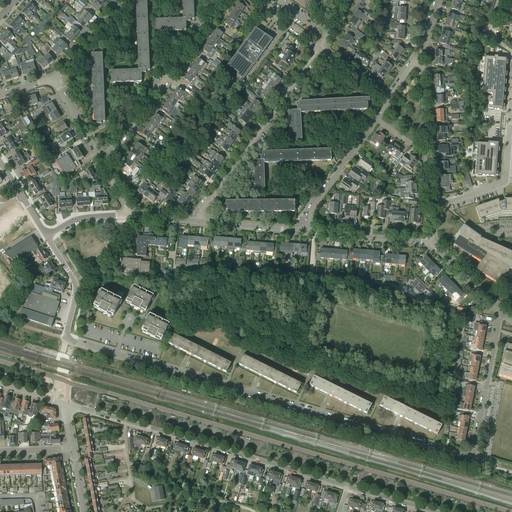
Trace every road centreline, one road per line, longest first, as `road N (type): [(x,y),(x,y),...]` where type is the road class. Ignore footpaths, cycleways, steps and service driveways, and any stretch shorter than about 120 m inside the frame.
road 1 (residential): [(471,456),(66,338),(76,288),(48,236)]
road 2 (track): [(179,220),(173,265),(406,287),(418,296)]
road 3 (residential): [(346,487),(64,403)]
road 4 (residential): [(192,221),(318,47)]
road 5 (residential): [(102,161),(223,0)]
road 6 (residential): [(471,456),(501,309)]
road 7 (residential): [(293,232),(375,119)]
road 8 (residential): [(293,232),(431,243)]
